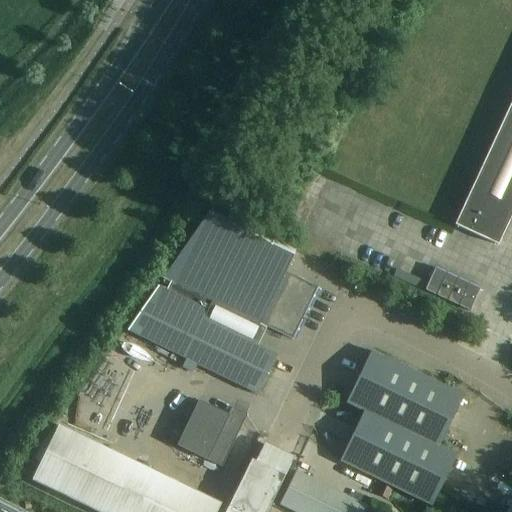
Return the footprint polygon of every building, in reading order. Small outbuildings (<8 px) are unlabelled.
[(511,100),(454,226),(497,247),(511,214),(511,100)] [(333,213),(355,220),(360,204),(339,197),(333,213)] [(295,251),(210,210),(163,278),(170,282),(260,325),(291,340),(317,288),(284,273),(295,251)] [(435,269),(424,291),(469,312),(479,290),(435,269)] [(260,325),(170,282),(166,292),(157,288),(126,331),(185,360),(181,368),(192,373),(196,366),(257,395),(275,357),(250,345),(260,325)] [(339,462),(359,472),(431,507),(456,456),(438,447),(462,397),(370,352),(346,404),(363,412),(339,462)] [(200,458),(222,413),(198,401),(176,446),(200,458)] [(222,413),(200,458),(221,468),(246,415),(231,408),(227,416),(222,413)] [(95,511),(216,511),(220,505),(58,427),(31,481),(95,511)] [(265,511),(292,459),(268,447),(260,450),(257,457),(258,459),(255,465),(256,465),(254,469),(248,466),(225,511),(265,511)] [(294,472),(278,506),(290,511),(363,511),(366,508),(294,472)]
